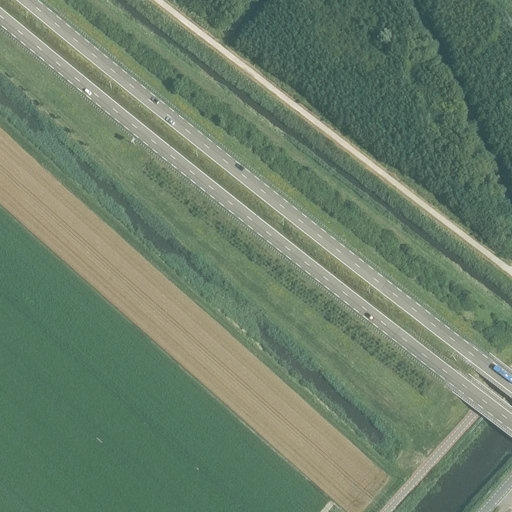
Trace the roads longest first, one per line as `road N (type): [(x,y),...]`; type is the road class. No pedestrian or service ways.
road 1 (primary): [(0,14),(511,423)]
road 2 (primary): [(511,385),(27,0)]
road 3 (unclassified): [(385,511),(511,370)]
